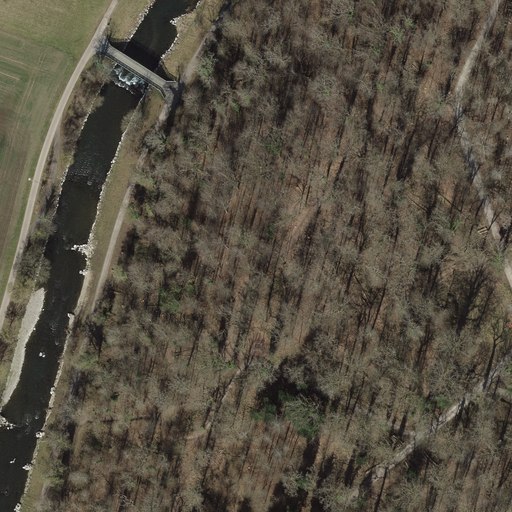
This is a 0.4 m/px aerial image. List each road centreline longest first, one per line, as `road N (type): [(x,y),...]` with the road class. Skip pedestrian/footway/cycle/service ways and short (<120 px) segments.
road 1 (track): [(42,511),(124,206),(177,93)]
road 2 (track): [(94,42),(40,166),(0,326)]
road 3 (track): [(497,0),(461,79),(460,116),(511,273)]
road 4 (track): [(511,353),(342,511)]
